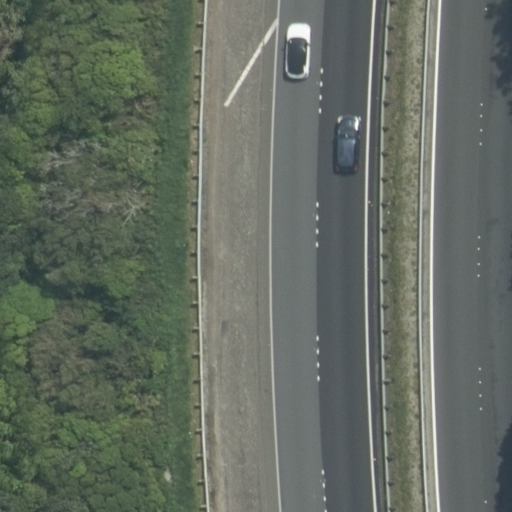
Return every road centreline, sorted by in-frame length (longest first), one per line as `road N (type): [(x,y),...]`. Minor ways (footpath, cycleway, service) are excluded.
road 1 (motorway): [(490,0),(484,260),(495,511)]
road 2 (motorway): [(335,511),(323,200),(327,0)]
